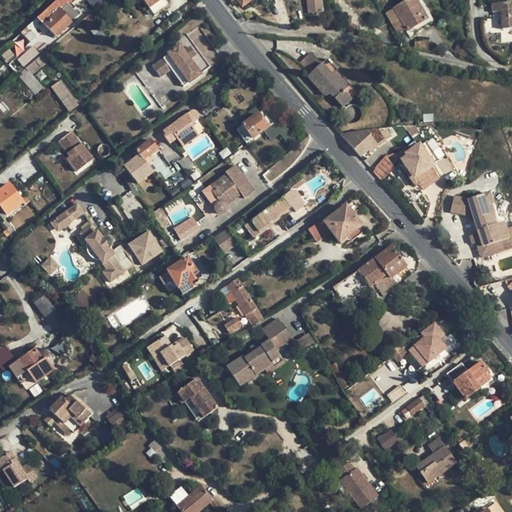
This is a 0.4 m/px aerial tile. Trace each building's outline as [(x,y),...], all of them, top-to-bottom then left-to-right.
[(57,0),(12,41),(21,51),(37,37),(31,31),(40,23),(48,31),(53,36),(54,38),(78,16),(68,5),(73,0),(57,0)] [(115,0),(107,0),(98,8),(101,12),(115,0)] [(142,0),(155,17),(170,6),(165,0),(142,0)] [(235,0),(236,0),(242,8),(252,0),(235,0)] [(306,0),(308,14),(323,12),(321,0),(306,0)] [(388,0),(378,0),(377,1),(384,12),(392,7),(388,0)] [(427,20),(415,0),(408,0),(385,14),(398,34),(405,30),(406,32),(427,20)] [(511,2),(491,5),(492,13),(500,13),(502,30),(511,29),(511,2)] [(90,31),(106,18),(101,12),(98,8),(82,21),(90,31)] [(47,42),(53,36),(48,31),(42,36),(47,42)] [(168,55),(189,83),(189,84),(201,75),(201,74),(211,67),(189,37),(179,44),(167,53),(168,55)] [(429,47),(428,40),(414,42),(415,49),(429,47)] [(56,43),(44,52),(49,58),(61,49),(56,43)] [(469,49),(457,43),(453,52),(464,58),(469,49)] [(24,67),(39,53),(32,46),(17,59),(24,67)] [(44,52),(17,76),(34,95),(43,87),(32,74),(50,58),(49,58),(44,52)] [(309,74),(307,77),(323,96),(325,97),(328,96),(329,95),(342,109),(352,100),(351,100),(357,94),(336,70),(330,74),(321,64),(311,53),(299,64),(309,74)] [(171,71),(183,87),(189,83),(168,55),(163,59),(171,71)] [(161,79),(171,71),(163,59),(152,67),(161,79)] [(330,74),(336,70),(326,59),(321,64),(330,74)] [(52,87),(70,112),(79,105),(61,80),(52,87)] [(193,127),(195,125),(193,123),(197,118),(198,116),(198,114),(197,112),(195,111),(193,111),(192,111),(190,112),(187,114),(178,121),(163,132),(166,135),(164,137),(169,144),(176,138),(183,147),(199,135),(193,127)] [(253,139),(273,124),(263,111),(243,126),(253,139)] [(247,143),(253,139),(243,126),(237,130),(247,143)] [(403,127),(411,138),(419,132),(415,126),(403,127)] [(377,129),(339,134),(361,158),(368,151),(371,154),(378,147),(391,138),(385,129),(380,133),(377,129)] [(80,144),(71,131),(58,141),(66,152),(70,156),(66,159),(77,173),(93,160),(80,144)] [(158,149),(150,139),(135,151),(139,156),(143,161),(144,160),(158,149)] [(426,142),(419,147),(432,166),(439,161),(426,142)] [(432,166),(419,147),(406,155),(408,158),(402,162),(414,178),(431,166),(432,166)] [(373,172),(381,182),(397,162),(398,160),(394,154),(386,156),(373,172)] [(144,160),(143,161),(139,156),(124,167),(137,184),(153,172),(144,160)] [(439,175),(453,169),(448,158),(434,164),(439,175)] [(414,178),(402,162),(401,159),(398,160),(397,162),(410,180),(414,178)] [(254,192),(235,165),(225,172),(227,174),(211,186),(223,202),(222,202),(220,202),(218,202),(216,203),(215,205),(215,206),(214,208),(214,210),(215,212),(216,213),(218,214),(219,215),(222,215),(223,215),(225,213),(226,212),(227,211),(228,210),(228,207),(227,205),(242,195),(244,199),(254,192)] [(431,166),(414,178),(410,180),(415,188),(419,185),(436,174),(431,166)] [(439,179),(436,174),(419,185),(423,190),(439,179)] [(293,187),(295,189),(304,183),(298,175),(286,184),(290,190),(293,187)] [(332,188),(338,195),(341,192),(345,179),(344,178),(332,188)] [(0,190),(0,206),(6,215),(23,203),(25,206),(30,202),(23,192),(18,196),(9,184),(0,190)] [(223,202),(211,186),(206,189),(216,203),(218,202),(220,202),(222,202),(223,202)] [(300,201),(292,190),(244,227),(254,239),(293,210),(291,207),(300,201)] [(489,193),(482,195),(486,207),(490,206),(493,205),(489,193)] [(498,243),(509,239),(505,229),(503,222),(495,224),(490,206),(486,207),(482,195),(468,200),(453,197),(450,213),(472,217),(478,234),(473,235),(476,244),(481,259),(501,252),(498,243)] [(357,208),(353,201),(324,223),(331,233),(339,243),(340,244),(348,238),(347,237),(360,227),(350,213),(357,208)] [(77,204),(51,223),(57,232),(84,213),(77,204)] [(200,229),(192,217),(173,230),(180,241),(200,229)] [(307,230),(316,243),(328,235),(321,225),(319,222),(307,230)] [(331,233),(324,223),(321,225),(328,235),(331,233)] [(95,232),(90,226),(80,234),(107,270),(103,273),(110,283),(134,265),(120,246),(112,252),(110,248),(112,245),(112,243),(112,241),(110,238),(106,237),(104,237),(102,238),(97,231),(95,232)] [(364,232),(360,227),(347,237),(348,238),(350,242),(364,232)] [(511,227),(505,229),(509,239),(498,243),(501,252),(511,248),(511,227)] [(223,254),(238,243),(228,229),(213,239),(223,254)] [(161,253),(147,232),(128,245),(143,266),(161,253)] [(407,267),(391,246),(357,271),(332,287),(344,306),(374,285),(383,297),(397,286),(392,278),(407,267)] [(59,267),(50,258),(41,267),(50,276),(59,267)] [(190,284),(200,278),(187,258),(166,271),(167,272),(172,280),(178,289),(187,283),(188,285),(190,284)] [(392,278),(397,286),(412,275),(407,267),(392,278)] [(172,280),(167,272),(158,278),(163,286),(172,280)] [(257,308),(237,278),(226,286),(230,293),(223,298),(228,305),(235,301),(245,316),(249,313),(256,324),(264,320),(257,308)] [(187,283),(178,289),(182,295),(192,289),(190,284),(188,285),(187,283)] [(46,294),(34,301),(43,317),(54,311),(46,294)] [(249,313),(245,316),(252,327),(256,324),(249,313)] [(242,325),(237,318),(224,326),(229,334),(242,325)] [(242,356),(226,367),(239,387),(248,381),(249,383),(258,378),(256,375),(264,370),(273,364),(272,363),(281,357),(277,352),(294,340),(279,318),(262,330),(269,340),(260,346),(261,347),(253,352),(244,359),(242,356)] [(473,326),(468,319),(456,329),(462,336),(473,326)] [(422,340),(414,346),(428,363),(446,349),(438,338),(443,334),(435,324),(422,334),(423,336),(420,338),(422,340)] [(166,336),(146,348),(153,358),(160,354),(168,366),(170,366),(194,350),(192,347),(186,338),(178,343),(172,346),(172,345),(166,336)] [(253,352),(261,347),(260,346),(258,343),(251,348),(253,352)] [(387,350),(392,356),(400,351),(401,350),(396,343),(387,350)] [(0,365),(13,356),(5,345),(0,348),(0,365)] [(194,350),(170,366),(175,374),(202,357),(194,346),(192,347),(194,350)] [(401,350),(400,351),(402,354),(409,349),(406,346),(401,350)] [(54,371),(45,359),(41,352),(38,355),(35,349),(8,367),(20,384),(31,377),(35,384),(54,371)] [(161,371),(168,366),(160,354),(153,358),(161,371)] [(285,363),(281,357),(272,363),(273,364),(276,369),(285,363)] [(474,382),(488,372),(481,362),(467,372),(461,364),(447,375),(452,382),(465,400),(480,390),(474,382)] [(268,375),(276,369),(273,364),(264,370),(268,375)] [(131,381),(137,378),(132,370),(126,374),(131,381)] [(204,418),(218,408),(196,379),(174,395),(181,405),(184,403),(190,399),(204,418)] [(90,415),(70,396),(65,402),(61,398),(49,410),(61,422),(73,433),(90,415)] [(420,398),(407,407),(413,415),(425,405),(420,398)] [(198,422),(204,418),(190,399),(184,403),(198,422)] [(107,420),(120,411),(117,408),(105,417),(107,420)] [(127,422),(123,416),(120,411),(107,420),(115,431),(127,422)] [(73,433),(61,422),(58,426),(69,437),(73,433)] [(163,443),(145,423),(134,430),(137,433),(154,451),(163,443)] [(384,450),(398,441),(391,429),(377,438),(384,450)] [(127,440),(137,433),(134,430),(124,437),(127,440)] [(433,454),(415,467),(428,484),(457,463),(438,438),(427,446),(433,454)] [(163,443),(154,451),(152,452),(168,469),(178,460),(163,443)] [(22,468),(15,458),(11,451),(0,457),(0,471),(3,469),(14,487),(27,479),(30,483),(37,478),(28,464),(22,468)] [(361,509),(378,497),(357,468),(355,469),(349,462),(337,471),(342,479),(339,481),(349,494),(361,509)] [(349,494),(339,481),(336,484),(345,497),(349,494)] [(212,500),(200,486),(188,497),(181,488),(169,498),(176,507),(179,511),(199,511),(209,504),(211,507),(216,503),(214,499),(212,500)]
